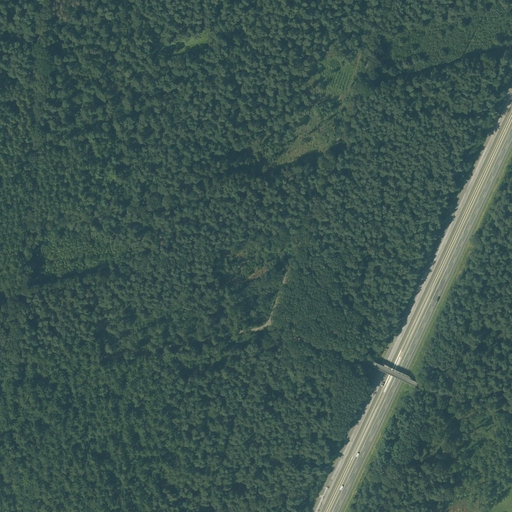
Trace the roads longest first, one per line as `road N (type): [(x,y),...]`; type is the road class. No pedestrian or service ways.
road 1 (unclassified): [(0,378),(266,326),(389,0)]
road 2 (motorway): [(511,100),(320,511)]
road 3 (motorway): [(335,511),(511,129)]
road 4 (track): [(44,0),(11,375)]
road 5 (track): [(20,280),(316,197)]
road 6 (track): [(511,410),(419,384),(303,332),(266,326)]
